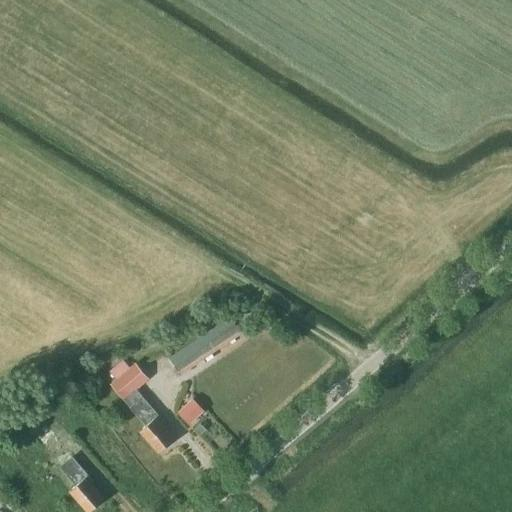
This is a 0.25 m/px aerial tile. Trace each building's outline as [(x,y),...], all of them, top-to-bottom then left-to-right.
[(181,374),(245,331),(238,322),(175,365),(181,374)] [(135,387),(139,384),(127,370),(112,384),(124,397),(135,387)] [(164,421),(135,387),(124,397),(147,425),(141,430),(160,452),(175,438),(162,423),(164,421)] [(185,404),(177,411),(189,424),(197,417),(185,404)] [(38,428),(31,434),(42,447),(56,435),(39,416),(32,422),(38,428)] [(92,483),(94,481),(73,456),(61,466),(77,485),(71,490),(90,511),(105,498),(92,483)]
